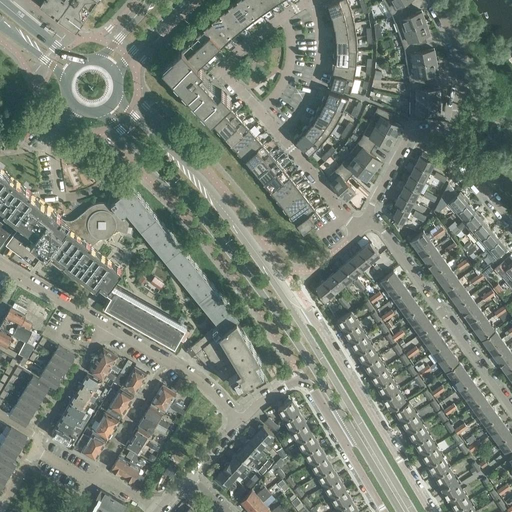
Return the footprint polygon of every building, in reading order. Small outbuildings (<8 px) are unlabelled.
[(43,0),(77,24),(93,0),(43,0)] [(238,0),(236,0),(229,6),(244,24),(252,18),(238,0)] [(251,0),(238,0),(252,18),(261,12),(251,0)] [(264,0),(251,0),(261,12),(269,6),(264,0)] [(332,8),(334,14),(351,9),(348,0),(335,0),(325,4),(327,10),(332,8)] [(383,0),(392,15),(406,8),(403,2),(406,0),(383,0)] [(229,6),(221,13),(237,31),(244,24),(229,6)] [(392,15),(398,31),(426,21),(422,10),(409,15),(406,8),(392,15)] [(336,20),(337,26),(355,22),(351,9),(334,14),(328,15),(330,21),(336,20)] [(221,13),(213,20),(229,38),(237,31),(221,13)] [(213,20),(205,27),(221,45),(229,38),(213,20)] [(398,31),(404,48),(419,44),(417,37),(430,32),(426,21),(398,31)] [(338,32),(338,38),(357,36),(355,22),(337,26),(331,27),(332,32),(338,32)] [(205,27),(197,34),(214,51),(221,45),(205,27)] [(197,34),(190,41),(207,58),(214,51),(197,34)] [(339,44),(339,50),(357,50),(357,36),(338,38),(333,38),(333,44),(339,44)] [(382,42),(385,48),(393,45),(390,39),(382,42)] [(190,41),(183,48),(199,65),(207,58),(190,41)] [(404,48),(407,65),(436,60),(434,48),(421,51),(419,44),(404,48)] [(162,67),(211,119),(228,103),(229,104),(232,101),(221,90),(217,94),(200,74),(203,71),(204,71),(204,70),(199,65),(183,48),(182,47),(172,56),(173,56),(162,67)] [(339,56),(338,62),(356,64),(357,50),(339,50),(333,50),(333,55),(339,56)] [(407,65),(410,82),(425,81),(425,74),(438,72),(436,60),(407,65)] [(338,68),(336,74),(354,78),(356,64),(338,62),(333,61),(332,67),(338,68)] [(376,68),(374,76),(381,78),(383,70),(376,68)] [(336,74),(331,73),(330,78),(335,80),(333,86),(328,84),(328,85),(350,92),(354,78),(336,74)] [(410,82),(410,100),(440,100),(440,88),(426,88),(425,81),(410,82)] [(321,100),(327,103),(327,102),(343,110),(349,97),(326,89),(326,90),(331,92),(329,97),(324,95),(321,100)] [(440,100),(410,100),(410,117),(426,119),(426,112),(440,112),(440,100)] [(361,102),(359,101),(352,115),(357,117),(360,110),(362,104),(361,102)] [(316,110),(321,113),(336,123),(343,110),(327,102),(327,103),(324,108),(319,106),(316,110)] [(214,123),(218,127),(236,111),(229,104),(228,103),(211,119),(210,120),(214,124),(214,123)] [(380,117),(375,125),(396,136),(401,125),(389,119),(392,112),(378,107),(374,113),(380,117)] [(221,131),(224,134),(225,134),(243,118),(236,111),(218,127),(217,127),(220,131),(221,131)] [(309,120),(314,123),(328,134),(336,123),(321,113),(318,118),(313,116),(309,120)] [(228,138),(231,142),(232,142),(250,126),(243,118),(225,134),(224,134),(224,135),(227,139),(228,138)] [(349,121),(345,128),(349,130),(353,124),(349,121)] [(370,122),(361,138),(374,146),(378,140),(390,146),(396,136),(375,125),(370,122)] [(302,129),(306,133),(306,132),(319,145),(328,134),(314,123),(310,128),(306,125),(302,129)] [(235,146),(238,149),(238,150),(256,134),(250,126),(232,142),(231,142),(230,142),(234,147),(235,146)] [(349,130),(345,128),(341,135),(345,137),(349,130)] [(306,132),(306,133),(302,137),(298,133),(293,137),(309,155),(319,145),(306,132)] [(242,154),(245,157),(263,142),(256,134),(238,150),(238,149),(237,150),(241,154),(242,154)] [(350,152),(356,156),(356,155),(374,169),(381,160),(370,152),(374,146),(361,138),(350,152)] [(248,161),(251,165),(252,165),(270,150),(263,142),(245,157),(244,158),(247,162),(248,161)] [(332,146),(327,152),(330,155),(336,149),(332,146)] [(255,169),(258,173),(277,158),(270,150),(252,165),(251,165),(250,165),(254,170),(255,169)] [(330,155),(327,152),(321,157),(325,161),(330,155)] [(422,152),(416,164),(430,171),(435,161),(427,157),(428,155),(422,152)] [(344,159),(340,165),(351,176),(356,170),(367,179),(374,169),(356,155),(356,156),(350,163),(344,159)] [(261,177),(264,180),(265,181),(283,166),(277,158),(258,173),(257,173),(261,178),(261,177)] [(416,164),(411,174),(424,181),(430,171),(416,164)] [(351,176),(340,165),(327,177),(346,199),(355,191),(346,181),(351,176)] [(268,185),(271,188),(271,189),(290,174),(283,166),(265,181),(264,180),(264,181),(267,185),(268,185)] [(0,205),(5,209),(3,211),(17,221),(15,223),(16,224),(19,226),(6,244),(34,265),(42,255),(45,257),(45,256),(48,258),(49,259),(49,260),(58,267),(61,269),(65,264),(96,288),(97,288),(99,285),(111,295),(115,288),(111,285),(114,281),(115,280),(123,270),(91,247),(91,246),(92,245),(112,228),(127,233),(128,226),(120,224),(120,223),(120,221),(133,219),(133,218),(127,211),(126,211),(121,205),(124,203),(139,220),(151,235),(170,259),(226,327),(235,320),(237,319),(237,318),(239,317),(236,313),(232,308),(217,289),(180,245),(163,224),(132,185),(131,185),(130,186),(119,195),(117,193),(115,195),(110,194),(108,203),(107,203),(105,203),(102,203),(100,203),(99,203),(97,203),(94,204),(92,205),(90,207),(88,209),(87,209),(86,211),(84,213),(84,214),(78,227),(78,226),(78,227),(70,223),(47,206),(30,193),(32,192),(0,168),(0,205)] [(274,193),(277,196),(277,197),(296,182),(290,174),(271,189),(271,188),(270,189),(273,193),(274,193)] [(411,174),(405,183),(419,191),(424,181),(411,174)] [(281,201),(283,204),(284,205),(303,190),(296,182),(277,197),(277,196),(276,197),(280,201),(281,201)] [(405,183),(400,193),(414,200),(419,191),(405,183)] [(451,199),(455,195),(447,186),(444,191),(451,199)] [(287,209),(290,212),(290,213),(309,198),(303,190),(284,205),(283,204),(283,205),(286,209),(287,209)] [(441,209),(449,202),(449,201),(451,199),(444,191),(438,204),(441,209)] [(457,210),(467,201),(459,192),(455,195),(451,199),(449,201),(449,202),(457,210)] [(395,203),(399,205),(409,210),(414,200),(400,193),(395,203)] [(293,217),(296,221),(315,206),(309,198),(290,213),(290,212),(289,213),(292,218),(293,217)] [(465,219),(475,210),(467,201),(457,210),(465,219)] [(409,210),(399,205),(394,216),(401,225),(409,210)] [(296,221),(295,221),(298,226),(299,225),(302,229),(322,215),(315,206),(296,221)] [(467,223),(472,229),(483,219),(475,210),(465,219),(458,225),(461,229),(467,223)] [(0,248),(14,228),(0,218),(0,248)] [(472,229),(480,238),(491,229),(483,219),(472,229)] [(449,227),(452,230),(458,225),(455,222),(449,227)] [(458,225),(452,230),(455,234),(461,229),(458,225)] [(485,247),(486,249),(499,238),(491,229),(480,238),(487,246),(485,247)] [(411,239),(417,248),(430,238),(424,230),(411,239)] [(417,248),(423,256),(435,247),(430,238),(417,248)] [(499,238),(486,249),(485,250),(488,253),(487,254),(493,262),(498,257),(497,256),(507,247),(499,238)] [(464,246),(467,250),(472,245),(470,241),(464,246)] [(361,249),(371,261),(375,266),(377,264),(373,260),(380,254),(374,247),(375,246),(372,242),(371,243),(370,242),(361,249)] [(472,245),(467,250),(469,253),(475,248),(472,245)] [(423,256),(429,264),(441,255),(435,247),(423,256)] [(361,249),(352,257),(362,269),(371,261),(361,249)] [(429,264),(435,272),(447,263),(441,255),(429,264)] [(352,257),(343,264),(353,276),(362,269),(352,257)] [(507,272),(511,277),(511,276),(511,260),(499,272),(502,276),(507,272)] [(435,272),(440,280),(453,271),(447,263),(435,272)] [(343,264),(334,272),(344,284),(353,276),(343,264)] [(379,268),(381,269),(384,274),(390,270),(384,264),(379,268)] [(480,271),(484,276),(493,269),(489,264),(480,271)] [(489,280),(493,277),(497,273),(493,269),(484,276),(488,281),(489,280)] [(381,279),(388,288),(400,279),(394,270),(381,279)] [(440,280),(446,288),(459,279),(453,271),(440,280)] [(334,272),(325,279),(335,291),(344,284),(334,272)] [(161,288),(165,282),(156,275),(152,280),(161,288)] [(496,290),(500,286),(493,277),(489,280),(496,290)] [(335,291),(325,279),(316,287),(324,300),(335,291)] [(388,288),(394,297),(407,288),(400,279),(388,288)] [(446,288),(452,296),(465,287),(459,279),(446,288)] [(105,305),(104,306),(112,310),(113,309),(122,314),(121,316),(135,323),(136,322),(145,328),(144,329),(158,337),(159,336),(168,341),(168,342),(175,346),(186,327),(115,287),(115,288),(111,295),(105,305)] [(452,296),(458,304),(471,295),(465,287),(452,296)] [(394,297),(400,306),(413,297),(407,288),(394,297)] [(458,304),(464,313),(477,304),(471,295),(458,304)] [(400,306),(407,315),(419,306),(413,297),(400,306)] [(364,302),(370,311),(373,308),(368,300),(364,302)] [(464,313),(470,321),(482,312),(477,304),(464,313)] [(504,305),(499,309),(502,313),(507,309),(504,305)] [(10,306),(6,315),(30,328),(33,324),(23,319),(26,315),(10,306)] [(407,315),(413,324),(426,315),(419,306),(407,315)] [(502,313),(499,309),(493,313),(497,317),(502,313)] [(341,325),(344,330),(358,321),(351,310),(337,319),(338,320),(338,321),(340,325),(341,325)] [(372,314),(377,322),(381,319),(375,311),(372,314)] [(470,321),(476,329),(488,320),(482,312),(470,321)] [(30,328),(6,315),(0,325),(0,326),(26,341),(32,329),(30,328)] [(413,324),(420,333),(432,324),(426,315),(413,324)] [(213,328),(187,350),(192,356),(195,353),(208,364),(223,379),(229,376),(229,377),(230,378),(234,385),(237,384),(239,387),(244,384),(245,385),(246,385),(245,384),(249,381),(251,379),(252,379),(259,375),(260,374),(261,374),(263,372),(256,361),(256,360),(260,358),(252,343),(250,341),(237,319),(235,320),(226,327),(223,329),(222,329),(222,330),(218,334),(213,328)] [(488,320),(476,329),(482,337),(494,328),(488,320)] [(348,336),(351,341),(365,332),(358,321),(344,330),(345,331),(344,332),(347,336),(348,336)] [(379,324),(384,332),(388,330),(382,322),(379,324)] [(420,333),(426,342),(439,333),(432,324),(420,333)] [(0,329),(0,342),(7,347),(13,336),(0,329)] [(483,339),(489,347),(501,338),(495,329),(483,339)] [(354,347),(358,352),(372,343),(365,332),(351,341),(352,342),(351,343),(353,347),(354,347)] [(386,335),(391,343),(395,341),(390,333),(386,335)] [(426,342),(433,351),(445,342),(439,333),(426,342)] [(489,347),(495,355),(507,346),(501,338),(489,347)] [(21,351),(24,353),(29,356),(35,346),(26,341),(21,351)] [(433,351),(439,360),(452,351),(445,342),(433,351)] [(361,358),(364,363),(378,354),(372,343),(358,352),(358,353),(358,354),(360,358),(361,358)] [(393,346),(399,354),(402,351),(397,343),(393,346)] [(58,345),(54,353),(70,363),(75,355),(58,345)] [(495,355),(500,363),(511,354),(511,352),(507,346),(495,355)] [(103,347),(98,355),(113,364),(116,359),(118,356),(103,347)] [(452,351),(439,360),(446,369),(458,360),(452,351)] [(54,353),(49,361),(65,371),(70,363),(54,353)] [(368,369),(371,374),(385,365),(378,354),(364,363),(365,364),(364,365),(367,369),(368,369)] [(400,356),(406,364),(409,362),(404,354),(400,356)] [(511,354),(500,363),(506,371),(511,367),(511,354)] [(98,355),(94,363),(109,371),(113,364),(98,355)] [(414,365),(417,369),(423,365),(420,360),(414,365)] [(49,361),(44,369),(61,379),(65,371),(49,361)] [(131,364),(127,361),(121,371),(124,373),(125,372),(126,373),(131,364)] [(447,370),(453,379),(466,370),(460,361),(447,370)] [(109,371),(94,363),(89,371),(104,380),(109,371)] [(275,363),(267,368),(273,378),(281,373),(275,363)] [(408,367),(413,375),(417,373),(411,364),(408,367)] [(375,380),(378,385),(392,376),(385,365),(371,374),(372,375),(371,376),(373,380),(375,380)] [(135,366),(129,375),(142,383),(148,373),(135,366)] [(61,379),(44,369),(39,376),(56,387),(61,379)] [(453,379),(460,388),(472,379),(466,370),(453,379)] [(120,372),(115,381),(119,384),(125,374),(120,372)] [(87,373),(82,382),(96,390),(101,382),(87,373)] [(33,375),(28,383),(45,393),(50,385),(33,375)] [(142,383),(129,375),(123,385),(136,392),(142,383)] [(424,383),(418,375),(415,378),(420,386),(424,383)] [(381,391),(384,396),(399,387),(392,376),(378,385),(379,386),(378,387),(380,391),(381,391)] [(179,378),(174,386),(179,389),(183,381),(179,378)] [(460,388),(466,397),(479,388),(472,379),(460,388)] [(82,382),(77,390),(91,398),(94,393),(101,398),(103,394),(102,394),(96,390),(82,382)] [(28,383),(24,391),(40,401),(45,393),(28,383)] [(163,383),(157,393),(171,401),(177,392),(179,389),(174,386),(172,389),(163,383)] [(108,392),(115,396),(128,405),(134,395),(121,387),(118,392),(111,387),(108,392)] [(399,387),(384,396),(383,397),(390,408),(406,399),(399,387)] [(466,397),(473,406),(485,397),(479,388),(466,397)] [(424,391),(429,399),(433,397),(427,389),(424,391)] [(77,390),(72,398),(86,407),(87,404),(89,405),(91,402),(89,401),(91,398),(77,390)] [(24,391),(19,399),(35,409),(40,401),(24,391)] [(171,401),(157,393),(151,402),(165,411),(171,401)] [(128,405),(115,396),(109,406),(112,408),(110,412),(120,418),(128,405)] [(278,407),(285,418),(299,410),(292,399),(291,399),(289,396),(284,401),(285,402),(284,403),(284,404),(278,407)] [(473,406),(479,415),(492,406),(485,397),(473,406)] [(72,398),(67,407),(82,416),(85,410),(84,409),(86,407),(72,398)] [(19,399),(14,406),(31,416),(35,409),(19,399)] [(173,403),(182,408),(184,405),(175,399),(173,403)] [(431,402),(436,410),(440,408),(435,399),(431,402)] [(395,409),(396,410),(402,420),(416,411),(409,400),(395,409)] [(170,407),(179,412),(182,408),(173,403),(170,407)] [(150,404),(144,414),(158,422),(164,412),(150,404)] [(31,416),(14,406),(9,414),(26,424),(31,416)] [(479,415),(486,424),(498,415),(492,406),(479,415)] [(67,407),(62,415),(83,428),(84,427),(87,422),(83,420),(81,425),(78,423),(82,416),(67,407)] [(285,418),(292,429),(306,421),(299,410),(285,418)] [(438,413),(443,421),(447,419),(442,410),(438,413)] [(106,411),(100,421),(113,429),(119,420),(106,411)] [(423,422),(416,411),(402,420),(408,431),(423,422)] [(158,422),(144,414),(138,424),(152,432),(155,427),(164,432),(167,428),(163,425),(162,426),(158,423),(158,422)] [(62,415),(57,423),(75,434),(76,435),(78,436),(81,430),(79,428),(82,430),(83,428),(62,415)] [(486,424),(492,433),(505,424),(498,415),(486,424)] [(264,422),(275,432),(279,427),(269,417),(264,422)] [(113,429),(100,421),(94,430),(108,438),(113,429)] [(292,429),(298,440),(312,432),(306,421),(292,429)] [(445,424),(450,432),(454,429),(449,421),(445,424)] [(430,433),(423,422),(408,431),(415,442),(430,433)] [(75,434),(57,423),(52,431),(53,435),(72,446),(74,442),(72,441),(76,435),(75,434)] [(259,430),(257,432),(269,443),(272,446),(275,443),(270,438),(274,434),(263,424),(263,425),(261,425),(259,428),(259,430)] [(492,433),(499,442),(511,433),(505,424),(492,433)] [(132,436),(145,444),(151,434),(138,426),(138,427),(136,427),(134,430),(135,432),(132,436)] [(11,427),(6,434),(23,445),(27,437),(11,427)] [(276,433),(284,446),(288,443),(280,431),(276,433)] [(453,434),(458,442),(462,440),(458,434),(457,431),(453,434)] [(80,438),(87,442),(101,450),(107,440),(93,432),(90,437),(83,433),(80,438)] [(251,438),(250,439),(261,448),(264,445),(269,449),(272,446),(269,443),(257,432),(255,434),(253,434),(251,436),(251,438)] [(298,440),(305,452),(319,443),(312,432),(298,440)] [(415,442),(422,453),(436,444),(430,433),(415,442)] [(511,433),(499,442),(505,451),(511,446),(511,433)] [(6,434),(1,442),(18,452),(23,445),(6,434)] [(145,444),(132,436),(130,440),(128,440),(126,443),(127,445),(126,446),(139,453),(145,444)] [(246,444),(244,446),(259,460),(263,457),(257,452),(261,448),(250,439),(248,439),(246,442),(246,444)] [(150,441),(147,445),(154,449),(157,445),(150,441)] [(0,444),(0,452),(13,460),(18,452),(1,442),(0,444)] [(101,450),(87,442),(82,451),(95,459),(101,450)] [(305,452),(311,463),(325,454),(319,443),(305,452)] [(460,445),(465,453),(469,451),(463,443),(460,445)] [(422,453),(429,464),(443,455),(436,444),(422,453)] [(238,453),(237,453),(248,463),(251,459),(256,463),(259,460),(244,446),(242,448),(240,448),(238,451),(238,453)] [(286,448),(291,457),(295,454),(289,446),(286,448)] [(287,455),(282,447),(277,450),(282,458),(287,455)] [(0,452),(0,463),(12,470),(17,462),(13,460),(0,452)] [(233,458),(231,460),(246,475),(249,471),(244,466),(248,463),(237,453),(235,454),(232,456),(233,458)] [(311,463),(318,474),(332,465),(325,454),(311,463)] [(117,471),(122,474),(129,461),(119,455),(112,468),(114,469),(114,470),(116,471),(117,471)] [(429,464),(436,475),(450,466),(443,455),(429,464)] [(264,464),(268,468),(272,463),(268,459),(264,464)] [(224,467),(235,477),(238,473),(243,478),(246,475),(231,460),(229,462),(227,462),(224,465),(224,467)] [(129,461),(122,474),(127,476),(127,477),(129,479),(131,478),(133,480),(140,468),(129,461)] [(471,470),(473,474),(481,469),(475,461),(472,463),(474,468),(471,470)] [(0,463),(0,473),(7,478),(12,470),(0,463)] [(318,474),(325,485),(339,477),(332,465),(318,474)] [(276,469),(281,477),(285,474),(280,466),(276,469)] [(436,475),(442,486),(456,477),(450,466),(436,475)] [(235,477),(224,467),(218,474),(218,475),(215,479),(224,487),(225,487),(224,486),(227,483),(233,489),(236,485),(231,480),(235,477)] [(487,474),(490,478),(493,484),(498,481),(494,475),(495,475),(492,471),(487,474)] [(253,477),(256,480),(261,475),(257,472),(253,477)] [(286,479),(292,486),(295,483),(289,476),(286,479)] [(325,485),(331,496),(345,488),(339,477),(325,485)] [(461,485),(456,477),(442,486),(441,487),(446,495),(447,497),(448,497),(462,488),(463,488),(461,485)] [(276,482),(284,491),(289,487),(281,478),(276,482)] [(252,479),(245,486),(248,489),(254,482),(252,479)] [(483,481),(488,489),(492,487),(487,479),(483,481)] [(248,489),(245,486),(243,485),(234,494),(240,498),(248,489)] [(241,500),(248,508),(268,490),(265,486),(257,493),(252,488),(241,500)] [(294,489),(300,496),(304,493),(298,486),(294,489)] [(331,496),(338,507),(352,499),(345,488),(331,496)] [(455,508),(470,499),(463,488),(462,488),(448,497),(447,497),(448,498),(449,497),(455,508)] [(99,498),(90,511),(120,511),(126,504),(101,489),(96,496),(99,498)] [(490,491),(495,500),(499,497),(493,489),(490,491)] [(248,508),(251,511),(259,511),(268,506),(263,501),(271,493),(268,490),(248,508)] [(302,499),(308,506),(312,504),(306,496),(302,499)] [(338,507),(340,511),(355,511),(359,510),(352,499),(338,507)] [(470,499),(455,508),(457,511),(473,511),(476,510),(470,499)] [(497,502),(502,511),(506,508),(500,500),(497,502)] [(259,511),(277,511),(283,507),(280,503),(271,510),(268,506),(259,511)]
